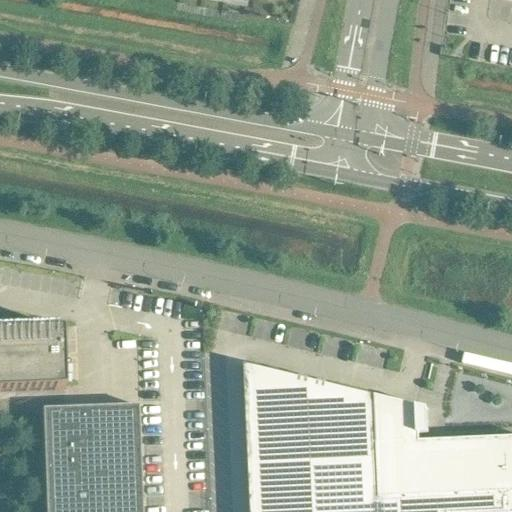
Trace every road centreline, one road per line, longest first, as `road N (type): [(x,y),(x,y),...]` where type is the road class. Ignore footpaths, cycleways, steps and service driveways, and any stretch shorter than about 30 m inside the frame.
road 1 (unclassified): [(511,351),(0,234)]
road 2 (primary): [(0,111),(343,177)]
road 3 (primary): [(336,134),(0,71)]
road 4 (primary): [(343,177),(511,206)]
road 5 (primary): [(511,166),(369,140)]
road 6 (unclassified): [(369,140),(392,0)]
road 7 (unclassified): [(359,0),(336,134)]
